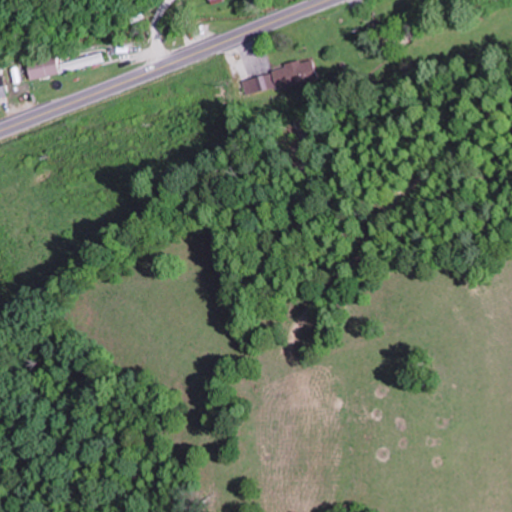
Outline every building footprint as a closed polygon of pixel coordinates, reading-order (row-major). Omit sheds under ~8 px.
[(24,58),(53,50),(56,61),(59,73),(29,80),(24,58)] [(59,73),(56,61),(99,50),(102,62),(59,73)] [(263,61),(303,50),(307,64),(266,75),(263,61)] [(233,69),(263,61),(266,75),(236,83),(233,69)] [(241,77),(245,95),(318,79),(314,62),(241,77)]
